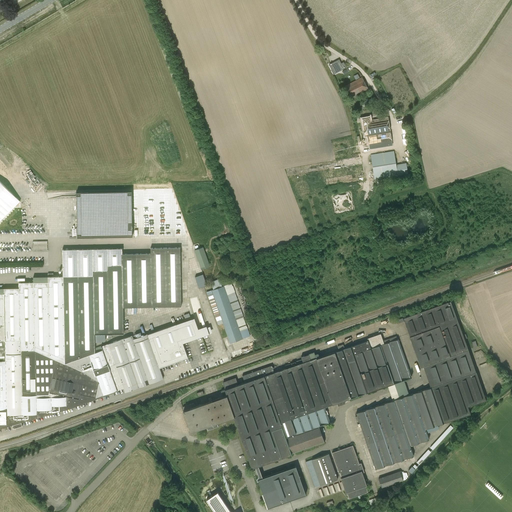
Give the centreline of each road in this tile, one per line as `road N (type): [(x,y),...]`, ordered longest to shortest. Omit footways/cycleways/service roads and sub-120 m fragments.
road 1 (unknown): [(246,475),(325,448),(345,406),(412,384),(404,336),(389,325),(365,326),(206,383)]
road 2 (unknown): [(296,0),(321,45),(356,66),(376,91),(401,150)]
road 3 (residential): [(70,511),(179,399)]
